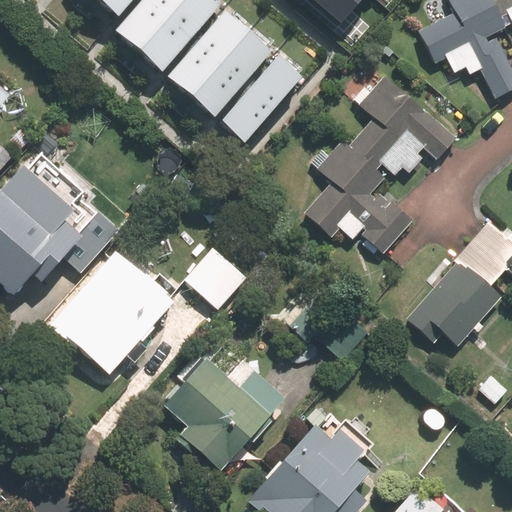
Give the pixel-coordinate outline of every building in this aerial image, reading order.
[(134,0),(96,0),(118,19),(134,0)] [(138,0),(113,29),(137,50),(180,0),(138,0)] [(219,5),(213,0),(180,0),(137,50),(162,71),(219,5)] [(303,0),(337,28),(361,0),(303,0)] [(451,78),(474,66),(493,103),(511,93),(511,71),(494,36),(510,28),(511,31),(511,0),(440,0),(449,18),(414,36),(430,67),(442,61),(451,78)] [(165,75),(189,96),(247,30),(222,9),(165,75)] [(271,51),(247,30),(189,96),(214,117),(271,51)] [(300,77),(275,56),(218,122),(243,143),(300,77)] [(412,224),(377,194),(411,155),(430,172),(455,143),(383,79),(357,108),(366,116),(315,174),(329,186),(302,217),(331,242),(342,228),(379,261),(412,224)] [(0,115),(8,105),(0,98),(0,115)] [(0,152),(0,172),(10,161),(0,152)] [(8,184),(0,192),(0,296),(17,311),(77,244),(8,184)] [(511,279),(511,247),(487,227),(453,266),(404,323),(432,348),(440,339),(456,352),(499,301),(487,291),(504,273),(511,279)] [(208,253),(180,285),(216,315),(243,283),(208,253)] [(109,259),(44,332),(102,383),(166,309),(109,259)] [(197,370),(162,410),(184,430),(176,438),(219,475),(280,405),(237,368),(219,389),(197,370)] [(506,392),(489,378),(476,394),(493,408),(506,392)] [(362,458),(336,435),(327,445),(310,431),(245,505),(252,511),(358,511),(364,506),(351,495),(365,479),(353,468),(362,458)] [(421,511),(407,500),(395,511),(421,511)]
